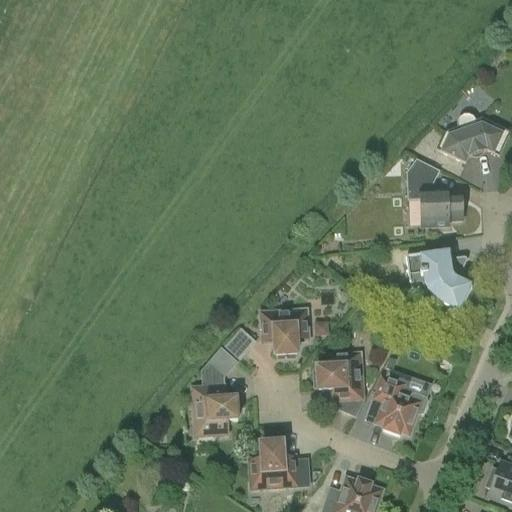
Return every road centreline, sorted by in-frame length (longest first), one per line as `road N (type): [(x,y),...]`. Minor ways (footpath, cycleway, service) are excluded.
road 1 (residential): [(278,407),(327,436),(445,482)]
road 2 (residential): [(445,482),(511,311)]
